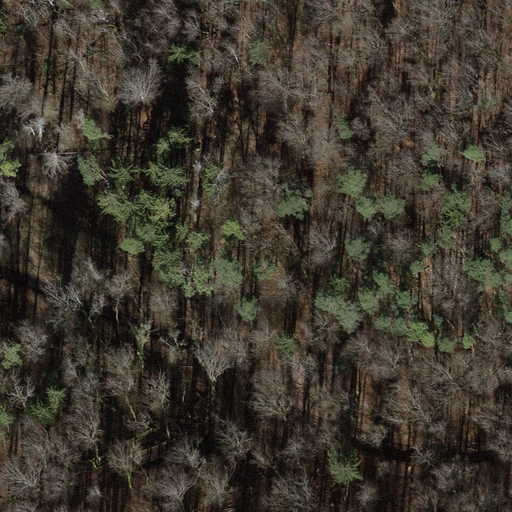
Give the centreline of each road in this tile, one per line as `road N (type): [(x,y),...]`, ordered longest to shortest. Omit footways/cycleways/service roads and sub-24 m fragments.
road 1 (track): [(36,511),(234,422),(246,387),(230,278),(249,105),(310,0)]
road 2 (track): [(0,266),(138,320),(220,365),(240,405),(435,447),(511,442)]
